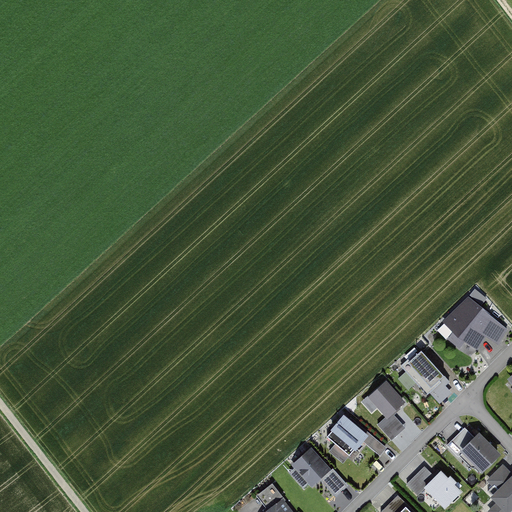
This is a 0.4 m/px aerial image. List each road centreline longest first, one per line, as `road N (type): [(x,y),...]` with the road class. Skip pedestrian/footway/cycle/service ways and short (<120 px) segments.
road 1 (residential): [(353,511),(467,401)]
road 2 (track): [(84,511),(0,403)]
